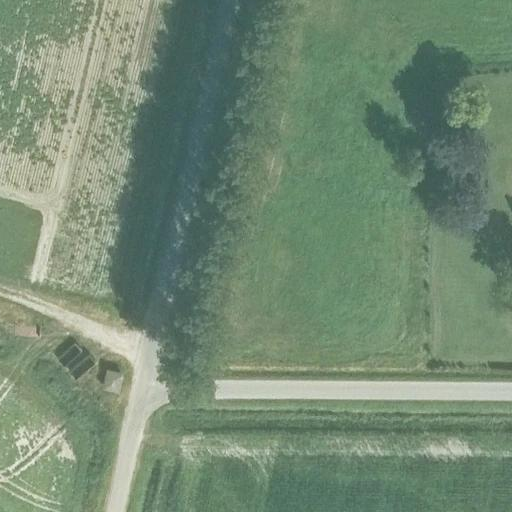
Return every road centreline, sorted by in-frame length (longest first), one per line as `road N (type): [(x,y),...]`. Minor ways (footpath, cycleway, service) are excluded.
road 1 (unclassified): [(142,383),(230,0)]
road 2 (unclassified): [(142,383),(186,391),(511,395)]
road 3 (track): [(0,289),(150,347)]
road 4 (unclassified): [(113,511),(142,383)]
